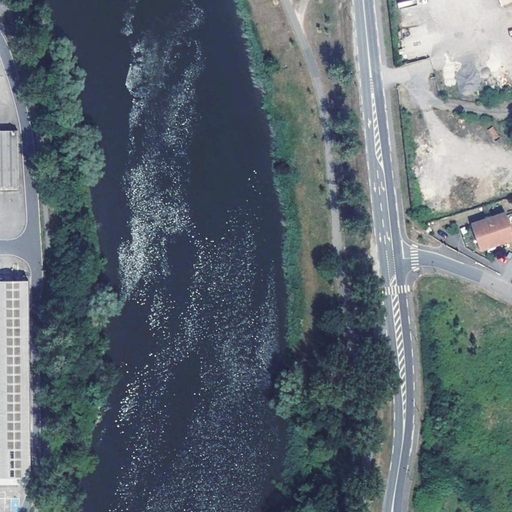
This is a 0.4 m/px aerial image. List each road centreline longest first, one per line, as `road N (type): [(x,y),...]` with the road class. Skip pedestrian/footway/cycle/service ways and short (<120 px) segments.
road 1 (unclassified): [(24,511),(37,450),(34,246)]
road 2 (secondary): [(393,511),(405,395),(390,249)]
road 3 (secondary): [(390,249),(363,0)]
road 4 (unclassified): [(34,246),(26,136),(0,40)]
road 5 (residential): [(511,293),(432,257),(390,249)]
